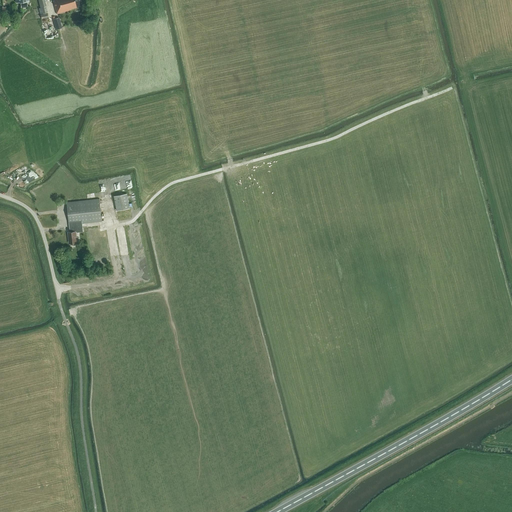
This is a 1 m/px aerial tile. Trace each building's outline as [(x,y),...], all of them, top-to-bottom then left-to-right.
[(53,1),(56,13),(82,6),(79,0),(53,0),(54,0),(53,1)] [(62,27),(59,17),(53,19),(56,28),(62,27)] [(27,164),(19,167),(21,172),(29,169),(27,164)] [(130,207),(127,193),(114,195),(116,210),(130,207)] [(100,199),(88,200),(67,202),(69,224),(70,232),(68,232),(69,243),(77,242),(76,232),(77,232),(76,224),(102,221),(100,199)]
